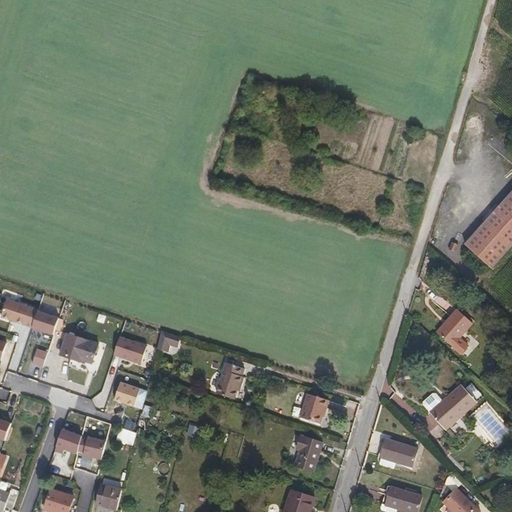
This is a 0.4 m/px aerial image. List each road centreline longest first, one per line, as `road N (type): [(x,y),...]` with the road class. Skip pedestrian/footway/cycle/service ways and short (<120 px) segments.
road 1 (residential): [(429,220),(341,511)]
road 2 (track): [(493,0),(429,220)]
